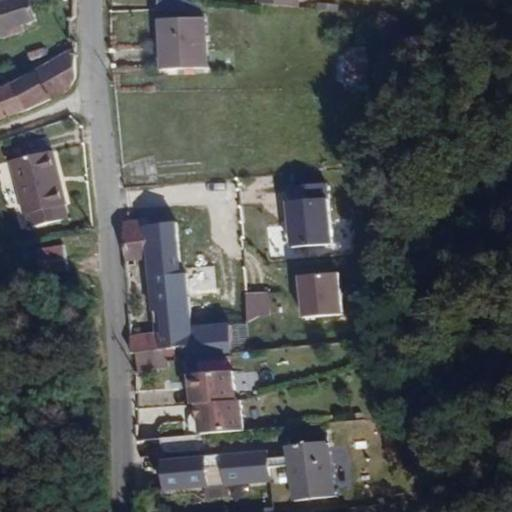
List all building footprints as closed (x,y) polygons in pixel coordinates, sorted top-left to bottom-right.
[(30,0),(3,0),(0,1),(0,28),(33,18),(30,0)] [(161,19),(163,68),(206,68),(205,20),(161,19)] [(342,53),(342,88),(367,88),(366,52),(342,53)] [(64,66),(0,86),(0,112),(52,97),(61,93),(67,88),(74,80),(77,73),(78,66),(77,62),(64,66)] [(4,160),(19,230),(68,219),(53,149),(4,160)] [(284,198),(285,246),(330,244),(329,197),(284,198)] [(183,285),(197,284),(211,283),(208,212),(207,205),(179,206),(179,223),(183,285)] [(183,285),(179,223),(152,224),(151,216),(126,218),(126,252),(154,251),(160,331),(127,333),(127,351),(135,351),(166,350),(166,360),(231,357),(229,327),(186,328),(184,299),(183,285)] [(221,248),(223,287),(243,286),(241,247),(221,248)] [(294,275),(299,318),(341,312),(336,269),(294,275)] [(197,284),(183,285),(184,299),(197,298),(197,284)] [(269,292),(245,292),(245,317),(270,317),(269,292)] [(166,360),(166,350),(135,351),(135,369),(167,368),(166,360)] [(188,433),(237,432),(236,370),(187,371),(188,433)] [(171,417),(127,419),(128,435),(172,432),(171,417)] [(236,434),(129,441),(131,471),(175,468),(174,453),(191,452),(191,467),(237,464),(237,451),(257,450),(258,484),(299,482),(296,427),(255,430),(256,440),(236,441),(236,434)]
